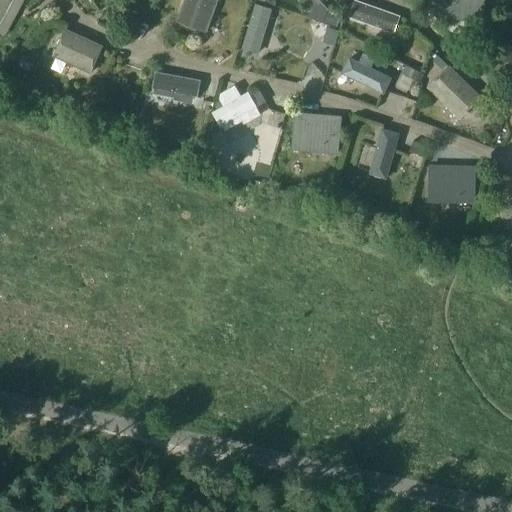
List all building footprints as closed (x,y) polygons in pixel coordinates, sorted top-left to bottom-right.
[(0,0),(0,36),(2,37),(22,0),(0,0)] [(183,0),(174,25),(205,36),(217,0),(183,0)] [(316,0),(300,0),(297,3),(309,15),(306,17),(321,23),(336,28),(339,18),(328,13),(316,0)] [(438,0),(437,19),(482,24),(484,0),(438,0)] [(353,2),(347,19),(393,36),(399,19),(353,2)] [(254,6),(241,51),(258,56),(271,11),(254,6)] [(338,32),(326,28),(322,43),(334,47),(338,32)] [(63,32),(51,57),(89,76),(101,50),(63,32)] [(286,55),(289,44),(276,40),(272,52),(286,55)] [(441,70),(446,64),(438,56),(432,61),(441,70)] [(348,58),(340,75),(384,96),(392,80),(348,58)] [(401,73),(420,83),(425,74),(406,64),(401,73)] [(449,67),(427,90),(460,122),(482,99),(449,67)] [(154,73),(150,95),(173,99),(173,101),(187,103),(187,101),(192,102),(192,98),(197,98),(200,81),(154,73)] [(222,108),(211,115),(219,130),(222,129),(224,133),(241,123),(242,126),(259,116),(254,108),(248,97),(246,94),(240,98),(234,88),(219,96),(218,101),(222,108)] [(258,91),(248,97),(254,108),(264,102),(258,91)] [(132,115),(120,110),(115,123),(128,127),(132,115)] [(290,128),(293,115),(281,112),(277,125),(290,128)] [(296,114),(293,149),(306,150),(306,145),(338,147),(340,118),(296,114)] [(381,130),(368,177),(385,182),(399,136),(381,130)] [(431,167),(430,202),(474,203),(475,168),(431,167)]
